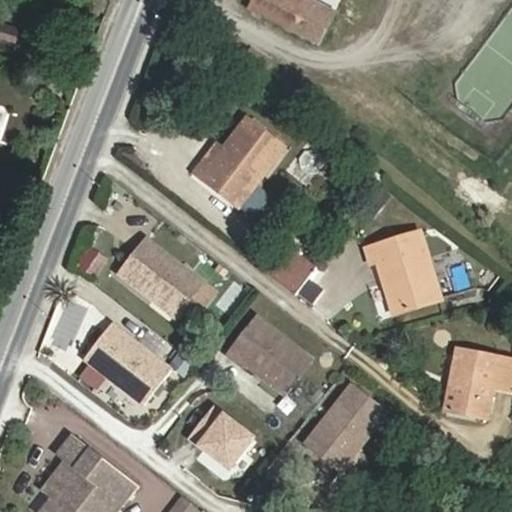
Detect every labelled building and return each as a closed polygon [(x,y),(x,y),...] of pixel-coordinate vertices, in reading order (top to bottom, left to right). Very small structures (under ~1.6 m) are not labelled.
[(326,13),(299,0),(251,0),(249,5),(315,36),(326,13)] [(311,0),(299,0),(326,13),(329,8),(311,0)] [(3,20),(0,27),(0,34),(17,40),(21,26),(3,20)] [(224,145),(201,175),(237,202),(283,144),(246,116),(224,145)] [(195,171),(201,175),(224,145),(218,141),(195,171)] [(415,229),(361,246),(366,264),(378,261),(391,312),(436,300),(415,229)] [(204,289),(205,287),(145,241),(119,276),(179,322),(186,313),(204,289)] [(288,246),(267,273),(293,293),(315,265),(288,246)] [(90,250),(81,264),(102,276),(111,262),(90,250)] [(215,297),(204,289),(186,313),(197,321),(215,297)] [(228,351),(226,354),(238,364),(241,361),(283,392),(309,358),(254,316),(228,351)] [(147,409),(173,374),(113,328),(87,363),(147,409)] [(458,380),(451,412),(484,419),(489,384),(511,387),(511,358),(452,346),(446,377),(458,380)] [(440,410),(451,412),(458,380),(446,377),(440,410)] [(390,413),(354,386),(325,423),(329,426),(326,430),(322,428),(308,445),(343,472),(340,476),(353,486),(372,460),(360,451),(390,413)] [(199,447),(240,478),(263,449),(221,417),(199,447)] [(408,433),(403,429),(376,463),(382,467),(408,433)] [(57,461),(65,467),(75,475),(70,482),(73,485),(65,494),(62,492),(52,504),(46,511),(104,511),(112,503),(124,511),(139,491),(73,441),(57,461)] [(75,475),(65,467),(42,496),(52,504),(62,492),(65,494),(73,485),(70,482),(75,475)] [(170,511),(203,511),(205,511),(183,495),(170,511)] [(123,511),(124,511),(112,503),(104,511),(123,511)]
